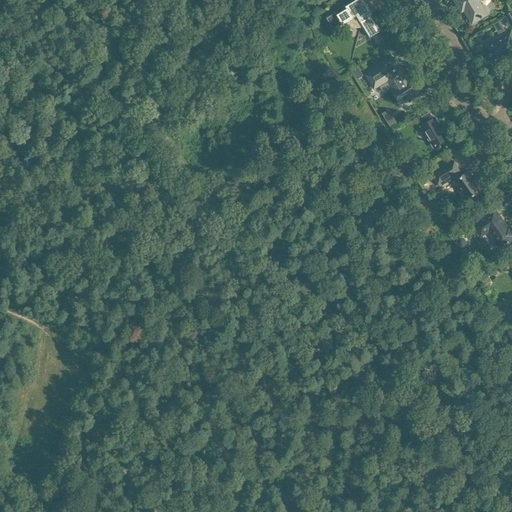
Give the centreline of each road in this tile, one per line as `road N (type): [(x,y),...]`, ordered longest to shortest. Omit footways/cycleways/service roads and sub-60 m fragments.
road 1 (track): [(511,440),(200,210)]
road 2 (track): [(81,0),(200,210)]
road 3 (residential): [(500,119),(465,111),(450,83),(460,51),(428,0)]
